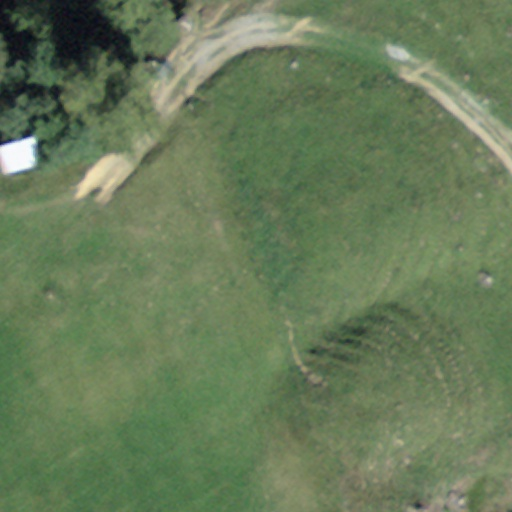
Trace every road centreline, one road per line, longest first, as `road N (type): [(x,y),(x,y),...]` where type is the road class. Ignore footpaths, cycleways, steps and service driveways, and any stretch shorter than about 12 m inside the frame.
road 1 (track): [(252,29),(335,39),(423,72),(511,153)]
road 2 (track): [(97,182),(252,29)]
